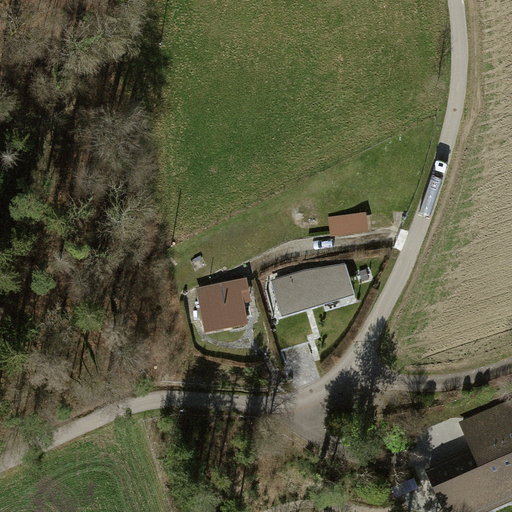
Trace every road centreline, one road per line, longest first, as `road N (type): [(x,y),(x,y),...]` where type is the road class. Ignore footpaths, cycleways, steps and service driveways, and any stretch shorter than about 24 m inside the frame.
road 1 (track): [(458,0),(464,55),(447,158),(414,255),(355,366)]
road 2 (track): [(355,366),(459,376),(511,363)]
